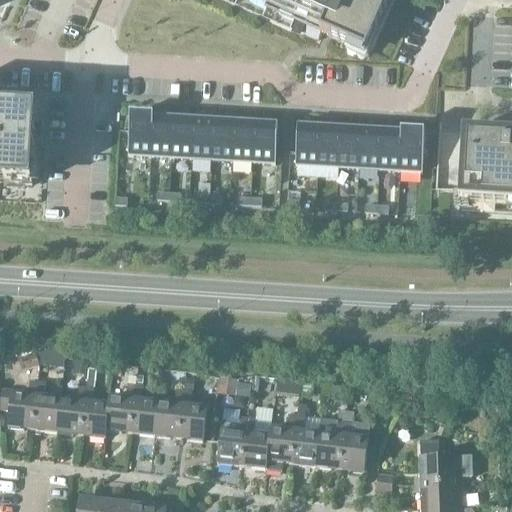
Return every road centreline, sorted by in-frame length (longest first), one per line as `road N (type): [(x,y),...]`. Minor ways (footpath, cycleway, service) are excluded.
road 1 (tertiary): [(511,310),(0,281)]
road 2 (residential): [(84,59),(265,71),(303,98),(399,103),(408,100),(454,0)]
